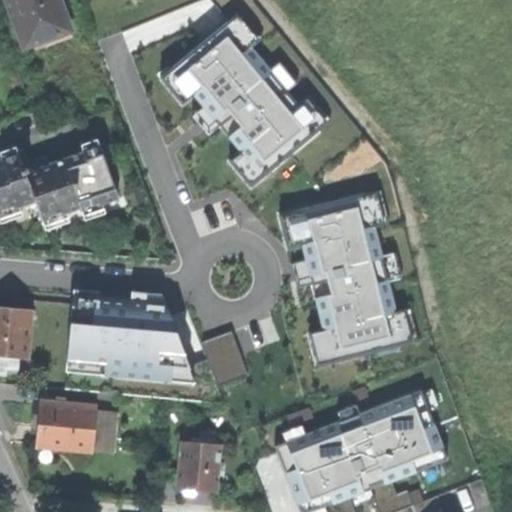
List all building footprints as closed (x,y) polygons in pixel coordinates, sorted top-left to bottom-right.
[(6,0),(24,47),(34,43),(36,50),(72,36),(58,0),(6,0)] [(255,5),(169,68),(234,155),(230,158),(250,185),(339,119),(330,106),(321,113),(269,42),(278,36),(255,5)] [(81,205),(116,190),(94,140),(53,158),(24,170),(22,167),(19,168),(12,153),(0,158),(0,212),(33,198),(41,217),(79,201),(81,205)] [(389,188),(297,208),(330,359),(431,337),(424,304),(414,306),(389,188)] [(132,207),(143,202),(139,192),(128,196),(132,207)] [(76,294),(70,387),(202,395),(204,376),(244,378),(247,334),(217,332),(219,303),(76,294)] [(0,373),(3,374),(4,368),(17,369),(18,358),(26,359),(30,311),(0,308),(0,373)] [(323,327),(309,331),(318,364),(332,361),(323,327)] [(300,511),(306,511),(464,460),(439,385),(302,430),(303,436),(278,444),(300,511)] [(93,452),(97,407),(39,402),(36,432),(35,447),(93,452)] [(194,490),(218,492),(221,444),(181,441),(177,489),(194,490)] [(479,508),(492,504),(482,477),(469,483),(479,508)] [(438,495),(412,505),(415,511),(435,511),(443,509),(438,495)]
